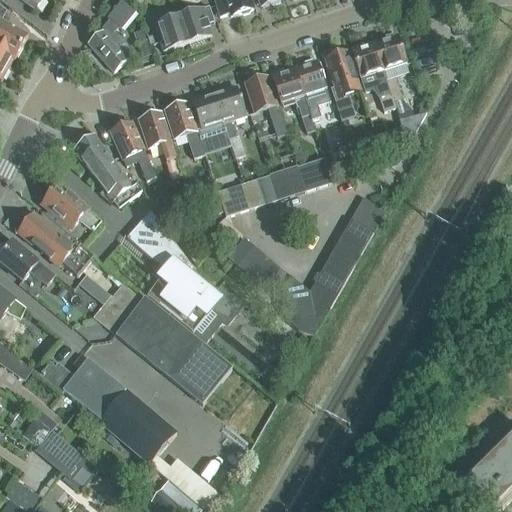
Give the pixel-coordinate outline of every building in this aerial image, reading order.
[(14,0),(35,14),(36,12),(38,12),(42,6),(40,3),(42,0),(14,0)] [(163,54),(187,46),(178,20),(174,7),(166,9),(163,0),(153,0),(154,1),(149,3),(148,1),(142,3),(143,5),(140,6),(141,8),(139,9),(141,14),(143,13),(153,43),(158,41),(163,54)] [(230,18),(239,16),(242,17),(247,16),(250,12),(253,11),(249,0),(215,0),(222,21),(230,18)] [(257,0),(260,9),(269,6),(272,8),(278,6),(281,3),(284,2),(282,0),(257,0)] [(108,23),(101,31),(103,33),(88,47),(113,75),(133,57),(109,31),(113,27),(121,32),(134,14),(119,4),(106,22),(108,23)] [(178,20),(187,46),(211,38),(208,27),(214,25),(209,10),(178,20)] [(0,55),(14,64),(28,40),(0,25),(4,18),(0,13),(0,55)] [(395,39),(373,46),(395,110),(393,103),(400,101),(393,80),(403,76),(405,72),(403,66),(404,66),(395,39)] [(151,59),(146,46),(137,49),(142,62),(151,59)] [(395,110),(373,46),(351,54),(360,81),(364,91),(375,87),(384,114),(395,110)] [(359,93),(346,54),(323,61),(336,100),(359,93)] [(0,84),(2,85),(14,64),(0,55),(0,84)] [(317,64),(294,72),(303,99),(326,92),(317,64)] [(303,99),(294,72),(271,79),(280,107),(293,103),(295,109),(296,109),(305,135),(314,133),(309,117),(305,105),(303,99)] [(275,139),(284,136),(266,81),(243,88),(252,117),(266,112),(275,139)] [(236,91),(213,99),(229,144),(236,163),(246,160),(233,123),(245,118),(236,91)] [(229,144),(213,99),(191,107),(201,134),(196,136),(202,153),(229,144)] [(313,103),(305,105),(309,117),(317,115),(313,103)] [(202,153),(196,136),(187,107),(163,115),(173,145),(186,141),(191,157),(202,153)] [(423,114),(411,115),(411,113),(397,118),(407,147),(424,117),(423,114)] [(176,162),(161,116),(151,120),(148,118),(142,120),(140,123),(138,124),(148,153),(160,149),(166,165),(172,183),(182,180),(176,162)] [(155,179),(141,148),(131,126),(110,135),(125,169),(137,163),(145,182),(155,179)] [(142,195),(135,186),(132,189),(93,139),(74,153),(75,155),(74,156),(81,165),(82,164),(113,204),(123,196),(129,204),(142,195)] [(328,150),(325,153),(324,157),(327,160),(331,161),(334,159),(335,154),(333,151),(328,150)] [(395,166),(392,158),(382,161),(385,169),(395,166)] [(296,171),(304,195),(331,187),(323,162),(296,171)] [(292,199),(304,195),(296,171),(284,175),(269,179),(277,204),(292,199)] [(269,179),(242,188),(250,213),(277,204),(269,179)] [(250,213),(242,188),(217,196),(225,220),(250,213)] [(43,208),(72,232),(79,223),(93,235),(101,226),(58,190),(43,208)] [(379,225),(385,215),(363,202),(357,213),(379,225)] [(372,236),(379,225),(357,213),(350,224),(372,236)] [(155,267),(163,275),(180,253),(152,214),(127,240),(155,267)] [(40,223),(34,218),(19,237),(61,273),(64,270),(78,282),(96,261),(44,218),(40,223)] [(231,251),(241,238),(223,223),(212,235),(231,251)] [(366,247),(372,236),(350,224),(344,234),(366,247)] [(175,240),(184,252),(192,245),(184,233),(175,240)] [(361,257),(366,247),(344,234),(339,244),(361,257)] [(253,250),(243,241),(226,262),(237,270),(253,250)] [(355,267),(361,257),(339,244),(333,255),(355,267)] [(28,274),(47,290),(56,279),(36,262),(34,265),(12,247),(0,260),(0,267),(20,284),(28,274)] [(237,270),(246,278),(263,258),(253,250),(237,270)] [(151,276),(158,282),(159,283),(146,299),(192,336),(211,313),(226,320),(235,300),(209,289),(207,292),(187,276),(192,270),(180,253),(163,275),(155,267),(151,276)] [(349,278),(355,267),(333,255),(327,265),(349,278)] [(246,278),(255,285),(271,265),(263,258),(246,278)] [(255,285),(265,294),(281,273),(271,265),(255,285)] [(343,288),(349,278),(327,265),(321,276),(343,288)] [(265,294),(274,302),(291,281),(281,273),(265,294)] [(337,299),(343,288),(321,276),(315,286),(337,299)] [(85,294),(93,285),(86,278),(78,287),(85,294)] [(315,336),(316,336),(309,296),(291,281),(274,302),(315,336)] [(316,336),(337,299),(315,286),(309,296),(316,336)] [(130,320),(142,304),(122,288),(112,300),(110,299),(109,300),(130,320)] [(0,330),(10,319),(20,323),(24,314),(0,295),(0,330)] [(92,321),(115,339),(130,320),(109,300),(92,321)] [(231,371),(144,301),(142,304),(130,320),(115,339),(201,408),(231,371)] [(34,371),(0,346),(0,366),(25,384),(34,371)] [(87,363),(82,359),(74,368),(80,373),(87,363)] [(42,377),(151,467),(176,436),(87,363),(80,373),(76,378),(59,364),(56,367),(53,364),(42,377)] [(41,415),(35,422),(44,429),(50,422),(41,415)] [(51,436),(34,422),(21,440),(39,453),(51,436)] [(109,435),(104,441),(116,451),(121,445),(109,435)] [(69,479),(84,461),(53,437),(39,454),(69,479)] [(511,440),(460,492),(479,511),(502,511),(511,502),(511,440)] [(69,479),(66,484),(78,494),(96,472),(84,461),(69,479)] [(151,504),(159,511),(201,511),(203,510),(167,482),(151,504)] [(17,485),(6,502),(9,504),(20,511),(19,511),(34,511),(41,502),(17,485)] [(113,494),(108,501),(117,508),(123,501),(113,494)]
